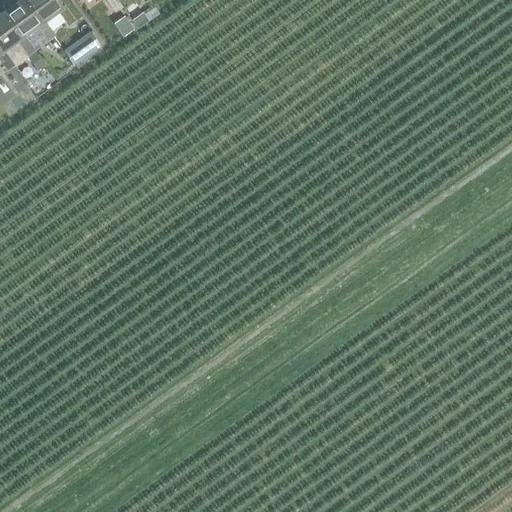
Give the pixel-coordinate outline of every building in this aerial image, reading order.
[(54,38),(44,24),(41,25),(23,0),(22,0),(3,14),(21,40),(23,39),(36,29),(45,40),(41,42),(51,56),(60,50),(52,39),(54,38)] [(23,0),(41,25),(44,24),(57,14),(67,28),(74,23),(63,8),(61,10),(54,0),(23,0)] [(3,14),(0,16),(0,53),(1,55),(3,53),(16,44),(27,58),(34,53),(23,39),(21,40),(3,14)] [(91,32),(63,52),(73,66),(101,46),(91,32)] [(1,55),(0,53),(0,64),(6,72),(13,67),(3,53),(1,55)]
